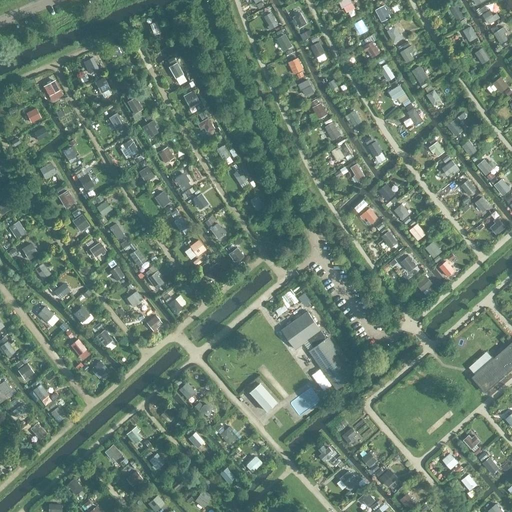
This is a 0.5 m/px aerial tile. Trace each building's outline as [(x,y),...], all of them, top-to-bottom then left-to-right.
[(349,12),(356,8),(351,0),(341,0),(344,7),(346,6),(349,12)] [(464,17),(457,4),(450,8),(457,21),(464,17)] [(488,9),(487,9),(485,5),(480,9),(489,24),(500,18),(497,12),(493,15),(490,10),(489,11),(488,9)] [(390,17),(385,6),(376,10),(382,21),(390,17)] [(278,25),(271,12),(264,17),(269,26),(268,27),(270,30),(278,25)] [(301,13),(294,17),(300,28),(307,24),(301,13)] [(367,30),(362,20),(354,24),(360,34),(367,30)] [(161,33),(156,21),(149,24),(153,36),(161,33)] [(402,38),(396,26),(387,31),(394,43),(402,38)] [(477,37),(471,26),(463,30),(469,42),(477,37)] [(504,27),(501,28),(499,30),(497,26),(491,29),(501,44),(509,39),(505,33),(507,32),(504,27)] [(292,46),(285,34),(277,39),(284,51),(292,46)] [(380,53),(374,41),(371,36),(364,39),(367,45),(363,47),(365,52),(367,50),(372,58),(380,53)] [(478,38),(471,42),(474,46),(480,43),(478,38)] [(118,45),(108,50),(112,59),(123,53),(118,45)] [(327,57),(321,45),(313,49),(318,62),(327,57)] [(413,50),(411,46),(399,53),(405,62),(413,58),(409,52),(413,50)] [(490,59),(482,48),(475,52),(483,64),(490,59)] [(119,71),(126,67),(120,56),(113,60),(119,71)] [(98,68),(92,57),(83,62),(89,73),(98,68)] [(383,57),(377,61),(379,65),(386,62),(383,57)] [(304,70),(298,58),(289,62),(294,74),(304,70)] [(183,74),(177,62),(169,67),(175,79),(183,74)] [(380,68),(388,81),(395,77),(386,64),(380,68)] [(412,71),(420,84),(427,79),(419,66),(412,71)] [(501,76),(493,83),(500,92),(509,86),(501,76)] [(109,89),(103,78),(95,82),(101,93),(109,89)] [(314,91),(308,79),(298,85),(301,90),(302,89),(306,96),(314,91)] [(54,80),(44,85),(49,96),(59,90),(54,80)] [(427,80),(421,84),(423,88),(430,84),(427,80)] [(295,81),(289,84),(291,89),(298,86),(295,81)] [(339,89),(335,82),(330,85),(334,92),(339,89)] [(400,85),(393,89),(389,91),(394,100),(405,93),(400,85)] [(16,92),(22,103),(28,99),(22,88),(16,92)] [(426,95),(434,106),(442,101),(434,90),(426,95)] [(199,102),(193,91),(185,95),(191,106),(199,102)] [(142,108),(135,98),(128,102),(134,113),(142,108)] [(409,98),(403,102),(405,106),(411,102),(409,98)] [(328,115),(321,103),(313,107),(319,119),(328,115)] [(15,106),(8,109),(11,114),(18,111),(15,106)] [(407,111),(416,125),(423,121),(415,107),(407,111)] [(32,108),(23,113),(32,127),(42,120),(32,108)] [(362,121),(355,110),(347,115),(354,126),(362,121)] [(121,124),(114,113),(104,120),(106,123),(109,121),(114,129),(121,124)] [(201,126),(203,127),(207,133),(214,129),(208,118),(200,122),(201,123),(200,125),(201,126)] [(158,132),(154,126),(157,124),(154,120),(142,127),(149,138),(158,132)] [(462,130),(454,120),(447,125),(455,135),(462,130)] [(341,135),(333,122),(325,127),(332,140),(341,135)] [(44,126),(34,132),(38,140),(48,134),(44,126)] [(18,138),(12,141),(14,146),(21,143),(18,138)] [(462,146),(470,156),(477,150),(469,140),(462,146)] [(139,152),(132,141),(123,146),(130,157),(139,152)] [(382,152),(376,141),(368,146),(374,157),(382,152)] [(437,141),(429,147),(434,154),(435,153),(438,157),(445,151),(437,141)] [(354,156),(345,143),(340,146),(342,149),(341,150),(348,160),(354,156)] [(230,155),(224,145),(216,149),(222,160),(230,155)] [(79,159),(75,154),(77,153),(73,146),(63,152),(70,164),(79,159)] [(173,158),(167,148),(159,153),(165,163),(173,158)] [(140,155),(133,159),(136,163),(143,159),(140,155)] [(448,155),(443,159),(445,163),(451,158),(448,155)] [(477,165),(486,175),(493,169),(484,159),(477,165)] [(452,160),(442,168),(448,176),(453,171),(455,173),(460,170),(452,160)] [(57,173),(51,163),(40,169),(46,180),(57,173)] [(354,176),(357,182),(366,177),(357,163),(350,167),(355,175),(354,176)] [(154,177),(148,166),(139,172),(145,183),(154,177)] [(341,169),(335,174),(337,178),(344,174),(341,169)] [(233,174),(240,185),(247,181),(240,170),(233,174)] [(492,172),(487,176),(490,180),(495,176),(492,172)] [(94,185),(87,173),(79,178),(86,190),(94,185)] [(190,186),(188,182),(190,181),(184,173),(174,179),(182,191),(190,186)] [(494,185),(503,195),(511,189),(502,178),(494,185)] [(461,185),(469,195),(476,189),(468,179),(461,185)] [(379,190),(388,200),(395,194),(386,183),(379,190)] [(75,202),(68,189),(58,195),(65,208),(75,202)] [(170,201),(163,191),(154,198),(161,208),(170,201)] [(201,194),(193,199),(200,209),(207,204),(201,194)] [(264,206),(257,195),(249,200),(256,211),(264,206)] [(475,202),(483,212),(490,206),(482,196),(475,202)] [(364,198),(355,206),(361,214),(371,206),(364,198)] [(112,209),(106,200),(96,207),(102,216),(112,209)] [(11,210),(5,201),(0,203),(0,212),(2,215),(11,210)] [(393,210),(402,220),(410,213),(402,203),(393,210)] [(370,208),(363,214),(360,216),(363,219),(365,217),(370,223),(378,217),(370,208)] [(78,209),(72,213),(75,217),(81,213),(78,209)] [(90,225),(82,214),(73,221),(81,232),(90,225)] [(189,227),(181,216),(172,221),(180,233),(189,227)] [(495,223),(490,227),(497,235),(506,227),(498,217),(493,221),(495,223)] [(210,218),(205,222),(208,227),(213,223),(210,218)] [(25,231),(18,221),(9,227),(16,238),(25,231)] [(382,222),(377,226),(380,230),(385,226),(382,222)] [(109,228),(117,240),(124,235),(117,223),(109,228)] [(217,223),(209,229),(217,239),(226,232),(222,227),(221,228),(217,223)] [(409,230),(418,240),(426,234),(417,223),(409,230)] [(381,236),(390,248),(398,242),(388,230),(381,236)] [(273,239),(278,245),(282,252),(291,245),(283,232),(273,239)] [(90,237),(85,241),(88,246),(93,242),(90,237)] [(196,239),(187,246),(195,256),(203,249),(196,239)] [(425,247),(434,258),(442,251),(433,241),(425,247)] [(109,254),(100,242),(89,249),(97,259),(103,255),(104,257),(109,254)] [(132,242),(129,245),(133,251),(137,248),(132,242)] [(22,249),(29,260),(35,256),(34,255),(37,252),(31,243),(22,249)] [(244,256),(237,247),(228,254),(235,263),(244,256)] [(14,248),(9,251),(13,256),(18,253),(14,248)] [(138,266),(145,260),(137,249),(129,254),(138,266)] [(452,253),(447,257),(450,261),(456,257),(452,253)] [(401,261),(409,271),(417,265),(409,255),(401,261)] [(439,266),(448,277),(455,271),(446,260),(439,266)] [(36,261),(30,266),(32,269),(38,265),(36,261)] [(51,273),(43,263),(35,269),(43,280),(51,273)] [(224,273),(216,263),(208,269),(215,279),(224,273)] [(124,276),(117,266),(110,271),(117,281),(124,276)] [(149,269),(144,273),(147,277),(152,272),(149,269)] [(147,278),(155,288),(163,282),(159,277),(161,275),(157,270),(147,278)] [(426,277),(417,285),(424,292),(433,284),(426,277)] [(53,283),(48,287),(51,291),(56,286),(53,283)] [(71,290),(64,283),(54,291),(60,299),(71,290)] [(143,300),(136,291),(126,298),(133,307),(143,300)] [(300,295),(305,305),(312,301),(307,292),(300,295)] [(168,304),(176,314),(183,309),(174,299),(168,304)] [(38,314),(47,322),(54,314),(45,306),(38,314)] [(73,312),(81,321),(89,315),(80,306),(73,312)] [(153,307),(145,311),(148,316),(155,312),(153,307)] [(296,350),(304,344),(308,351),(332,385),(323,391),(327,396),(357,375),(328,336),(327,337),(308,310),(281,330),(296,350)] [(163,323),(155,315),(148,321),(155,329),(163,323)] [(64,322),(59,326),(64,331),(68,326),(64,322)] [(96,336),(105,346),(113,339),(104,329),(96,336)] [(78,339),(70,345),(78,355),(86,349),(78,339)] [(0,346),(8,357),(15,351),(7,341),(0,346)] [(511,343),(476,374),(473,377),(486,391),(511,368),(511,343)] [(300,362),(308,365),(311,356),(303,353),(300,362)] [(92,369),(101,379),(109,372),(100,362),(92,369)] [(27,363),(18,370),(24,379),(33,372),(27,363)] [(179,378),(173,383),(176,386),(182,381),(179,378)] [(12,389),(6,381),(0,384),(0,391),(3,395),(12,389)] [(179,389),(188,399),(195,392),(186,382),(179,389)] [(33,390),(42,400),(49,394),(41,383),(33,390)] [(259,383),(250,392),(267,411),(276,402),(259,383)] [(55,392),(50,396),(53,400),(59,396),(55,392)] [(266,411),(249,392),(240,400),(257,419),(266,411)] [(54,401),(48,405),(51,409),(57,405),(54,401)] [(27,410),(22,403),(12,411),(18,418),(27,410)] [(200,410),(200,411),(200,412),(200,413),(201,414),(201,415),(202,415),(202,416),(203,417),(204,417),(205,418),(206,418),(207,418),(208,418),(209,418),(209,417),(210,417),(211,417),(211,416),(212,416),(212,415),(213,414),(213,413),(214,412),(214,411),(214,410),(213,409),(213,408),(213,407),(212,407),(212,406),(211,406),(211,405),(210,405),(209,404),(208,404),(207,404),(206,404),(205,404),(204,404),(204,405),(203,405),(202,406),(201,407),(201,408),(200,409),(200,410)] [(165,411),(172,419),(178,413),(171,405),(165,411)] [(65,416),(58,406),(51,412),(58,422),(65,416)] [(33,418),(27,422),(31,426),(36,422),(33,418)] [(30,428),(40,439),(47,433),(37,422),(30,428)] [(341,422),(336,426),(340,431),(345,427),(341,422)] [(219,424),(215,429),(218,432),(223,428),(219,424)] [(142,438),(137,432),(140,430),(136,425),(126,434),(134,444),(142,438)] [(229,426),(227,428),(220,434),(229,444),(236,438),(230,432),(233,430),(229,426)] [(357,434),(351,427),(342,436),(350,445),(356,439),(354,437),(357,434)] [(196,431),(189,438),(198,448),(205,441),(196,431)] [(472,437),(469,434),(463,439),(471,449),(480,440),(475,434),(472,437)] [(113,444),(105,451),(112,458),(113,457),(116,460),(123,454),(113,444)] [(334,453),(328,447),(326,449),(323,446),(318,449),(322,453),(319,456),(324,462),(327,459),(328,459),(332,456),(331,455),(334,453)] [(148,449),(143,453),(146,457),(152,453),(148,449)] [(378,460),(370,451),(362,458),(370,467),(378,460)] [(263,452),(259,457),(264,461),(268,456),(263,452)] [(459,461),(450,452),(442,459),(451,468),(459,461)] [(485,452),(479,457),(483,461),(488,456),(485,452)] [(157,453),(149,460),(157,469),(165,462),(157,453)] [(256,456),(246,464),(253,472),(262,463),(256,456)] [(483,463),(492,474),(499,468),(489,457),(483,463)] [(338,458),(333,463),(336,466),(342,461),(338,458)] [(460,464),(455,469),(458,472),(463,468),(460,464)] [(219,473),(227,482),(234,476),(227,467),(219,473)] [(389,467),(384,472),(379,477),(388,486),(398,477),(389,467)] [(380,468),(375,473),(378,476),(383,471),(380,468)] [(142,478),(136,470),(126,478),(133,486),(142,478)] [(358,481),(357,480),(349,470),(340,478),(349,489),(358,481)] [(461,480),(469,490),(477,484),(469,474),(461,480)] [(185,483),(181,477),(171,485),(176,490),(185,483)] [(66,484),(75,495),(83,488),(74,478),(66,484)] [(141,484),(137,487),(142,493),(145,490),(141,484)] [(205,489),(197,500),(206,506),(214,495),(205,489)] [(376,500),(367,491),(357,499),(361,503),(363,501),(368,507),(376,500)] [(150,500),(157,509),(164,503),(157,494),(150,500)] [(399,500),(408,510),(415,504),(406,494),(399,500)] [(500,511),(502,510),(496,503),(488,511),(489,511),(500,511)]
